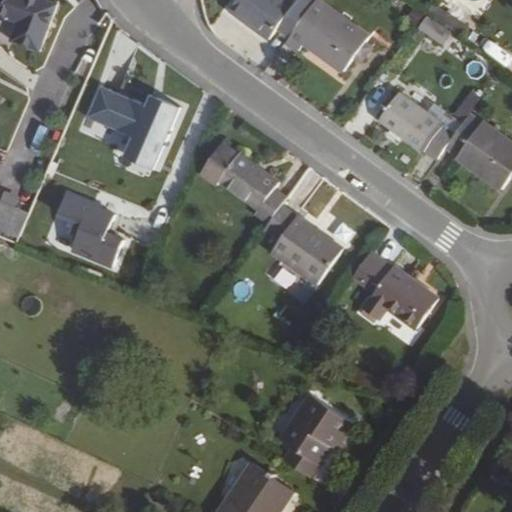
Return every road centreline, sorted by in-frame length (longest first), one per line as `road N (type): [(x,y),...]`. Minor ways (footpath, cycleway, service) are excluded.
road 1 (residential): [(497,274),(145,8)]
road 2 (residential): [(396,511),(510,346)]
